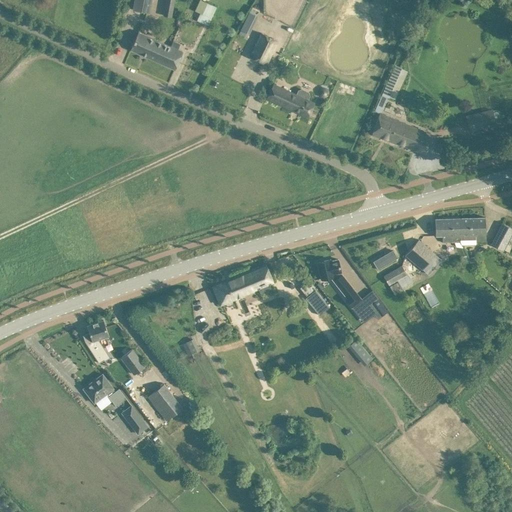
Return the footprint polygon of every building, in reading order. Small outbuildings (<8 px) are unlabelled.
[(134,0),(133,9),(148,12),(149,13),(151,0),(134,0)] [(165,0),(164,10),(172,12),(174,0),(165,0)] [(200,21),(208,25),(216,6),(202,0),(199,0),(195,10),(204,14),(200,21)] [(249,33),(257,16),(249,12),(241,29),(249,33)] [(130,49),(175,69),(183,52),(138,32),(130,49)] [(250,56),(266,64),(278,40),(261,33),(250,56)] [(404,69),(394,65),(381,94),(385,96),(389,98),(389,97),(391,98),(401,75),(404,69)] [(307,117),(314,102),(307,99),(309,95),(308,92),(302,89),(299,90),(297,94),(273,84),(267,98),(307,117)] [(325,88),(323,87),(321,88),(320,88),(319,90),(318,92),(318,93),(319,95),(320,97),(321,98),(323,98),(325,98),(327,97),(328,95),(328,93),(328,92),(328,90),(327,88),(325,88)] [(492,108),(466,115),(470,131),(496,124),(492,108)] [(372,134),(426,153),(432,135),(380,113),(372,134)] [(462,235),(462,242),(463,244),(476,244),(476,241),(486,241),(485,217),(461,218),(462,235)] [(443,242),(453,242),(455,242),(456,246),(462,247),(461,244),(463,244),(462,242),(462,235),(461,218),(435,218),(435,228),(435,235),(442,235),(443,242)] [(511,227),(502,222),(490,244),(503,250),(504,249),(508,251),(511,243),(511,227)] [(441,259),(435,254),(418,240),(405,255),(428,274),(441,259)] [(393,250),(374,261),(378,269),(398,258),(397,257),(393,250)] [(330,259),(317,262),(321,279),(331,277),(347,297),(346,299),(352,307),(358,314),(368,307),(362,299),(341,272),(338,259),(331,261),(330,259)] [(273,282),(270,274),(266,264),(213,286),(220,304),(258,288),(260,293),(271,288),(269,284),(273,282)] [(389,285),(407,274),(402,265),(384,276),(389,285)] [(403,289),(398,281),(390,286),(395,294),(403,289)] [(305,297),(319,314),(329,306),(315,289),(305,297)] [(378,300),(374,303),(383,315),(387,312),(378,300)] [(370,323),(381,315),(376,309),(365,317),(370,323)] [(90,333),(83,335),(85,341),(99,362),(108,356),(97,339),(109,335),(103,320),(87,325),(90,333)] [(456,323),(450,326),(454,333),(460,329),(456,323)] [(184,343),(189,355),(200,350),(195,338),(184,343)] [(357,339),(349,347),(366,365),(375,357),(357,339)] [(132,349),(121,357),(135,374),(140,370),(141,369),(145,366),(143,362),(132,349)] [(102,374),(83,388),(94,402),(95,402),(99,407),(111,399),(116,405),(126,398),(119,388),(115,391),(113,388),(102,374)] [(166,420),(183,408),(165,383),(148,396),(166,420)] [(148,426),(131,405),(122,412),(138,433),(148,426)]
